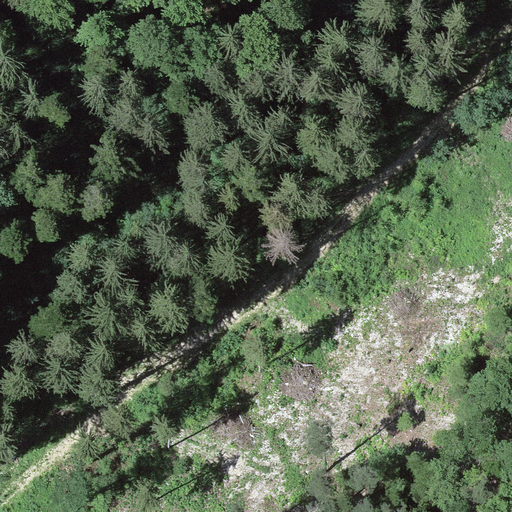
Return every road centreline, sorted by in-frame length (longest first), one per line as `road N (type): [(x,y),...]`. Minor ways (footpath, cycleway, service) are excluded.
road 1 (track): [(0,496),(248,308),(466,105),(491,45),(498,0)]
road 2 (track): [(0,104),(249,0)]
